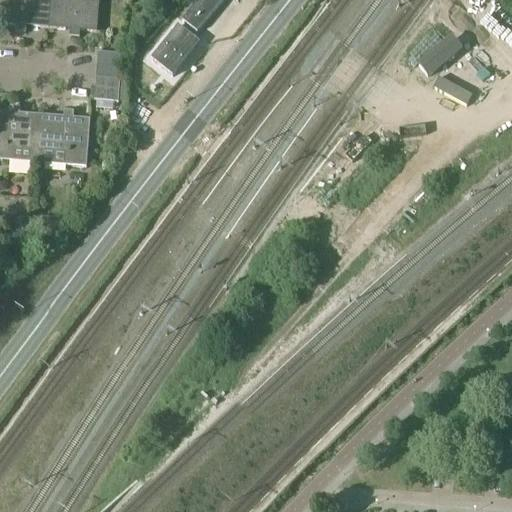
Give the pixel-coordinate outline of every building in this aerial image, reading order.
[(1,0),(0,21),(0,25),(17,27),(16,33),(26,34),(27,28),(49,30),(50,0),(1,0)] [(50,0),(49,30),(71,31),(70,37),(80,38),(81,32),(96,33),(99,0),(50,0)] [(200,0),(183,22),(197,34),(225,0),(200,0)] [(172,35),(151,61),(173,79),(193,53),(200,45),(178,27),(172,35)] [(451,42),(419,68),(428,77),(459,51),(451,42)] [(122,55),(98,53),(97,66),(121,68),(122,55)] [(120,80),(121,68),(97,66),(96,78),(120,80)] [(119,91),(120,80),(96,78),(95,90),(119,91)] [(118,103),(119,91),(95,90),(94,102),(118,103)] [(0,161),(10,163),(38,165),(42,117),(21,115),(21,109),(12,108),(11,115),(0,113),(0,161)] [(86,169),(90,121),(74,120),(75,113),(65,112),(64,119),(42,117),(38,165),(86,169)] [(43,220),(42,231),(53,232),(54,221),(43,220)] [(26,221),(15,224),(17,235),(28,232),(26,221)]
